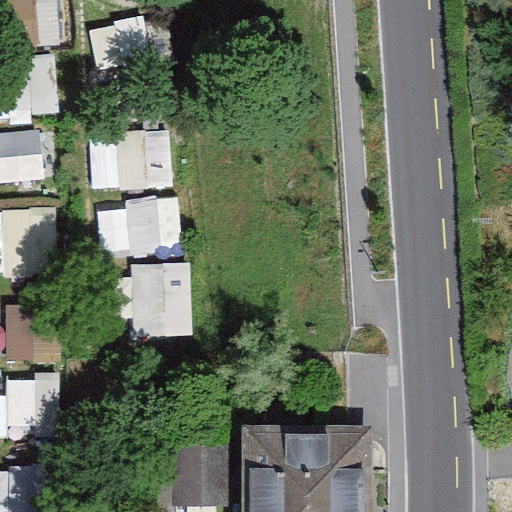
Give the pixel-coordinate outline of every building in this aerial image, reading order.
[(44,129),(6,129),(7,174),(45,173),(44,129)] [(93,135),(94,184),(176,183),(175,133),(93,135)] [(183,196),(99,198),(100,248),(184,246),(183,196)] [(112,334),(194,332),(192,254),(110,256),(112,334)] [(11,360),(62,359),(61,304),(10,305),(11,360)] [(0,383),(0,430),(57,429),(56,382),(0,383)] [(376,511),(380,435),(249,430),(246,511),(376,511)] [(213,439),(159,437),(157,500),(212,502),(213,439)]
